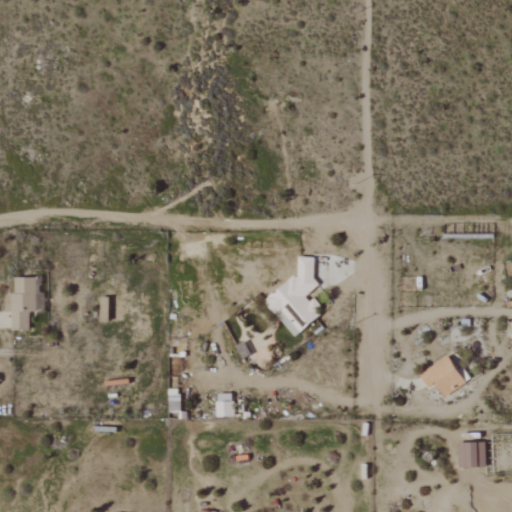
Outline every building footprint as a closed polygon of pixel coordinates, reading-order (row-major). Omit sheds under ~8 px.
[(315,258),(300,257),(299,278),(295,278),(266,301),(294,337),(321,316),(317,311),(318,302),(309,301),(305,297),(319,286),(314,279),(315,258)] [(14,330),(31,330),(30,311),(37,311),(37,278),(13,278),(14,330)] [(421,374),(430,388),(437,383),(447,398),(470,384),(452,355),(421,374)] [(234,394),(218,395),(219,417),(235,417),(234,394)] [(460,469),(487,468),(486,443),(459,444),(460,469)]
